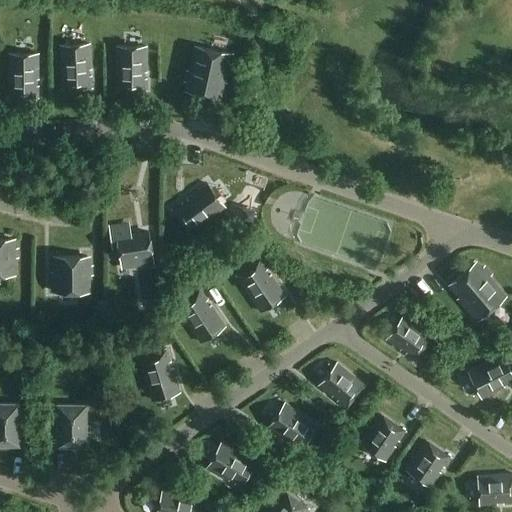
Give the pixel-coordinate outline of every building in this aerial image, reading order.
[(62,89),(91,88),(91,77),(89,77),(89,70),(91,70),(90,45),(61,46),(62,89)] [(145,73),(147,73),(147,48),(118,48),(118,91),(147,91),(147,80),(145,80),(145,73)] [(226,73),(228,64),(230,55),(227,55),(195,48),(192,64),(189,63),(183,90),(218,97),(224,72),(226,73)] [(10,98),(39,98),(39,87),(37,87),(37,80),(39,80),(39,55),(10,55),(10,98)] [(226,208),(209,185),(190,199),(192,202),(187,206),(185,203),(176,210),(193,233),(226,208)] [(131,235),(129,225),(110,228),(113,248),(119,247),(122,267),(153,262),(148,232),(131,235)] [(13,248),(13,239),(0,239),(0,274),(13,274),(13,258),(16,258),(16,248),(13,248)] [(91,275),(91,266),(87,266),(87,257),(56,257),(56,273),(52,273),(53,291),(56,292),(87,292),(87,275),(91,275)] [(262,314),(286,298),(273,278),(270,280),(267,274),(270,272),(263,263),(239,279),(262,314)] [(484,272),(478,265),(453,286),(464,299),(461,301),(480,321),(507,298),(490,279),(492,277),(486,270),(484,272)] [(204,304),(207,302),(201,292),(176,308),(199,343),(223,327),(210,307),(207,309),(204,304)] [(404,317),(387,341),(401,350),(402,349),(408,352),(406,354),(416,361),(432,337),(404,317)] [(172,369),(168,370),(166,364),(170,363),(166,352),(138,361),(151,400),(179,392),(172,369)] [(472,374),(484,400),(507,389),(506,387),(511,385),(511,384),(511,358),(510,356),(472,374)] [(339,365),(321,388),(334,398),(336,396),(341,401),(340,402),(348,409),(367,387),(339,365)] [(0,445),(19,445),(19,403),(0,403),(0,445)] [(86,447),(87,405),(57,404),(57,447),(86,447)] [(288,404),(271,429),(292,443),(293,441),(299,444),(297,446),(307,453),(323,428),(288,404)] [(362,445),(386,462),(396,448),(394,447),(398,442),(400,443),(406,434),(383,417),(362,445)] [(450,458),(426,442),(407,471),(431,487),(440,473),(438,472),(442,466),(444,468),(450,458)] [(223,443),(209,468),(230,481),(232,479),(237,482),(236,484),(246,490),(260,465),(223,443)] [(511,474),(478,476),(479,506),(496,505),(496,502),(503,502),(503,504),(511,504),(511,474)] [(163,491),(158,511),(202,511),(205,502),(163,491)] [(306,511),(309,509),(285,492),(270,511),(306,511)]
